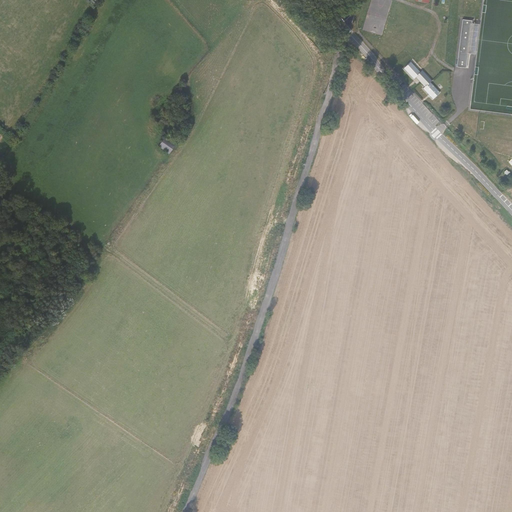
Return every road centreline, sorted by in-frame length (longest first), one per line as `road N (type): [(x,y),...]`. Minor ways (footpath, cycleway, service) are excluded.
road 1 (track): [(185,511),(237,391),(344,28)]
road 2 (unclassified): [(511,210),(344,28)]
